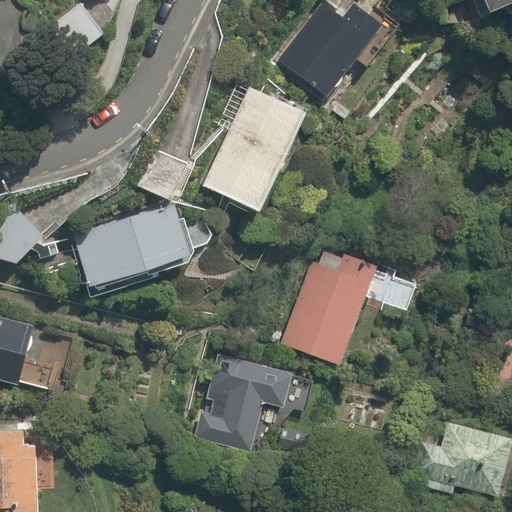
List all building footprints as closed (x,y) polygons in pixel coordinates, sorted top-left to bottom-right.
[(511,0),(473,0),(485,24),(511,11),(511,0)] [(383,24),(355,3),(341,21),(326,9),(285,65),(329,97),(383,24)] [(266,214),(313,113),(255,86),(208,188),(266,214)] [(175,199),(193,161),(157,144),(139,182),(175,199)] [(175,205),(74,234),(90,290),(191,261),(175,205)] [(0,258),(17,264),(42,233),(9,207),(0,221),(0,258)] [(376,281),(321,260),(288,347),(343,368),(376,281)] [(467,302),(460,325),(493,335),(500,312),(467,302)] [(0,379),(56,392),(68,340),(42,334),(44,328),(0,317),(0,379)] [(284,408),(294,373),(221,351),(196,433),(256,451),(270,404),(284,408)] [(424,442),(414,483),(448,491),(450,484),(499,496),(511,442),(511,435),(448,419),(441,447),(424,442)] [(0,511),(41,511),(41,442),(13,442),(13,432),(0,432),(0,511)]
